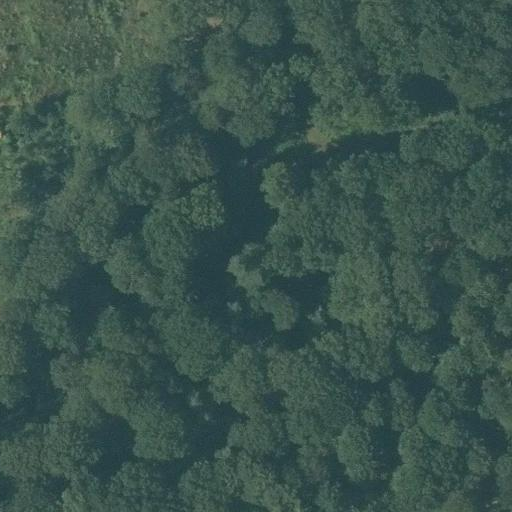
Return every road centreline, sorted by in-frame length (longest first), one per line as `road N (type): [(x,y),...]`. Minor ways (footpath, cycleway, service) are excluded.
road 1 (track): [(388,511),(279,0)]
road 2 (unknown): [(309,146),(511,104)]
